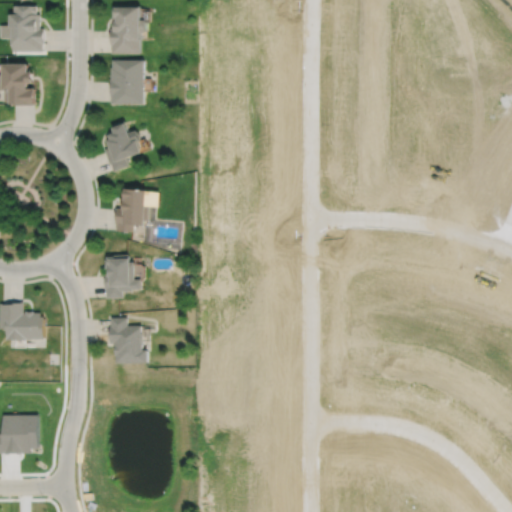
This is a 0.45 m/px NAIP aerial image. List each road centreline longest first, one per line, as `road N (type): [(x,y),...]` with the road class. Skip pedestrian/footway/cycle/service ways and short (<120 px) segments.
road 1 (residential): [(311,0),(309,511)]
road 2 (residential): [(54,257),(77,319),(78,383),(65,462),(70,511)]
road 3 (residential): [(500,511),(450,459),(412,433),(310,426)]
road 4 (residential): [(511,250),(420,224),(310,219)]
road 5 (residential): [(59,254),(84,213),(76,165),(34,133),(0,133)]
road 6 (residential): [(77,0),(77,84),(55,142)]
